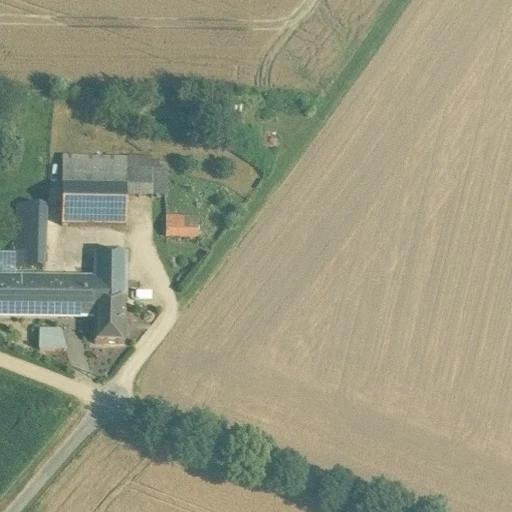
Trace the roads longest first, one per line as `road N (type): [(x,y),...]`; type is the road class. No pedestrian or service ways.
road 1 (track): [(109,401),(337,96)]
road 2 (track): [(388,511),(109,401)]
road 3 (residential): [(109,401),(13,511)]
